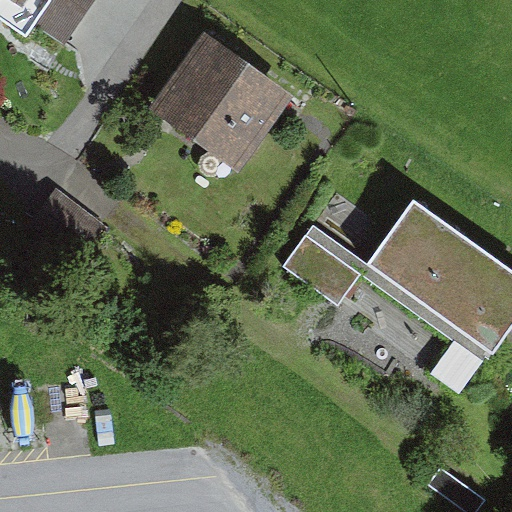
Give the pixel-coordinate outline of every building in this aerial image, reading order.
[(0,0),(0,4),(72,48),(100,0),(0,0)] [(198,34),(149,102),(230,159),(279,91),(198,34)] [(511,267),(420,205),(375,270),(492,349),(511,319),(511,267)] [(306,227),(278,263),(324,298),(352,261),(306,227)] [(483,364),(456,344),(432,375),(459,395),(483,364)]
